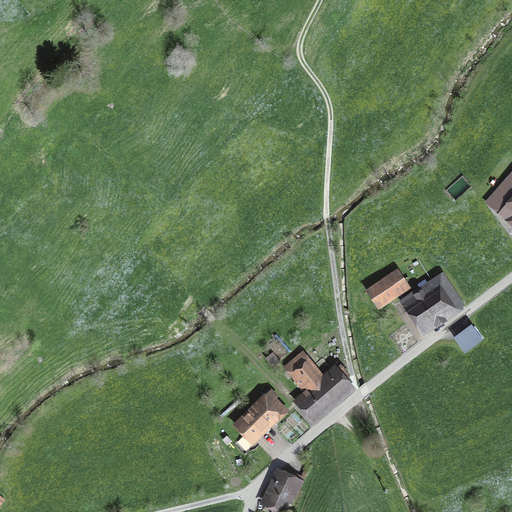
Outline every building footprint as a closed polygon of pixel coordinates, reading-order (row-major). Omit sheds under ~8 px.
[(489,205),(503,218),(506,215),(511,221),(511,198),(503,208),(494,200),(489,205)] [(369,292),(379,306),(409,286),(399,272),(369,292)] [(442,317),(462,304),(442,273),(432,280),(433,281),(404,300),(423,330),(436,321),(437,323),(444,319),(442,317)] [(472,328),(456,340),(465,352),(481,340),(472,328)] [(303,354),(287,368),(309,395),(300,403),(313,418),(349,388),(348,376),(341,368),(336,370),(337,372),(326,381),(303,354)] [(236,426),(252,442),(284,411),(274,400),(276,398),(271,392),(236,426)] [(280,472),(266,503),(274,507),(271,511),(282,511),(284,509),(289,511),(304,479),(292,473),(291,477),(280,472)]
